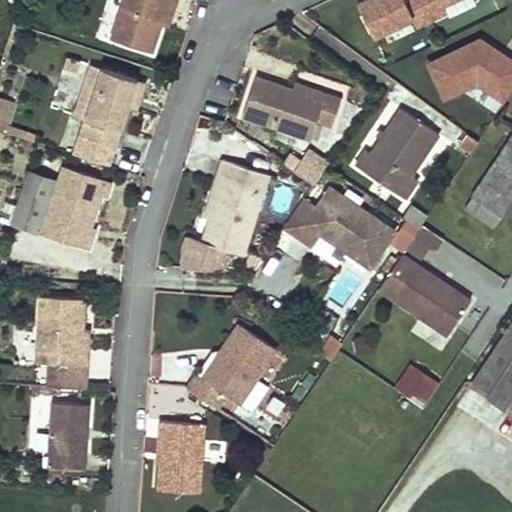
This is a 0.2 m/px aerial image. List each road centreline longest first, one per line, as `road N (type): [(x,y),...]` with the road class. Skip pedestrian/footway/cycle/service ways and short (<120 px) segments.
road 1 (residential): [(286,0),(210,37),(139,230),(124,511)]
road 2 (unknown): [(137,274),(244,285),(281,274)]
